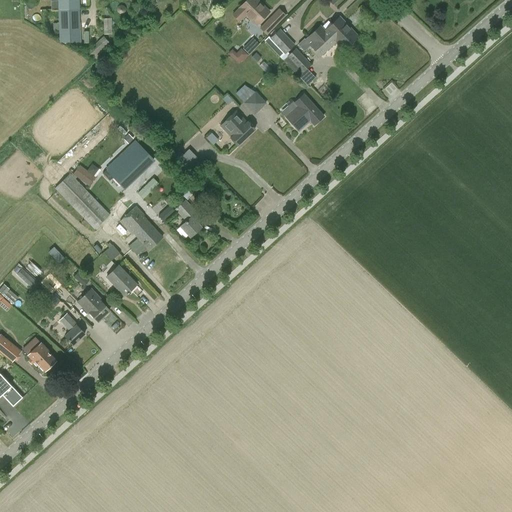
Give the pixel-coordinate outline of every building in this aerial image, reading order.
[(79,0),(57,0),(51,1),(51,10),(58,10),(58,23),(53,23),(54,31),(58,31),(59,42),(81,42),(79,0)] [(256,25),(270,11),(258,0),(246,0),(239,8),(256,25)] [(266,35),(286,15),(278,8),(259,28),(266,35)] [(340,16),(325,30),(320,24),(307,37),(312,42),(310,45),(320,56),(335,42),(343,50),(358,36),(340,16)] [(105,34),(113,34),(112,18),(104,18),(105,34)] [(253,23),(248,28),(253,32),(258,27),(253,23)] [(281,58),(295,45),(280,28),(270,38),(269,36),(264,40),(281,58)] [(95,60),(111,45),(103,36),(86,50),(95,60)] [(242,47),(237,52),(233,49),(229,53),(240,64),(249,55),(242,47)] [(298,76),(311,65),(295,48),(283,59),(298,76)] [(256,91),(254,92),(249,88),(239,97),(244,102),(255,113),(266,103),(256,91)] [(314,125),(324,117),(303,94),(294,103),(297,106),(286,117),(299,131),(310,120),(314,125)] [(230,137),(237,145),(255,128),(248,121),(247,121),(236,110),(220,125),(231,136),(230,137)] [(212,132),(207,137),(214,145),(219,140),(212,132)] [(128,134),(123,139),(128,144),(133,139),(128,134)] [(113,177),(124,189),(154,160),(135,141),(120,155),(114,149),(100,163),(106,169),(102,173),(109,181),(113,177)] [(73,174),(85,183),(92,174),(79,165),(73,174)] [(94,229),(110,215),(69,173),(54,188),(94,229)] [(186,221),(180,226),(190,237),(201,227),(196,221),(200,217),(185,200),(176,209),(186,221)] [(164,223),(176,212),(170,205),(158,216),(164,223)] [(133,232),(138,237),(129,246),(136,254),(146,246),(149,250),(163,237),(143,216),(145,215),(136,206),(120,222),(131,234),(133,232)] [(98,256),(106,265),(120,253),(112,244),(98,256)] [(32,261),(26,268),(36,276),(41,270),(32,261)] [(108,275),(117,265),(112,261),(104,271),(108,275)] [(143,291),(136,285),(136,284),(118,265),(107,277),(124,295),(130,290),(137,297),(143,291)] [(22,268),(16,274),(31,288),(37,282),(22,268)] [(74,275),(84,285),(89,280),(79,270),(74,275)] [(0,292),(13,303),(18,298),(2,284),(0,286),(0,292)] [(110,310),(102,302),(104,300),(91,288),(76,301),(78,303),(77,303),(61,286),(55,291),(71,308),(73,307),(80,314),(85,310),(89,314),(90,313),(98,321),(110,310)] [(44,299),(52,307),(59,301),(51,293),(44,299)] [(81,316),(80,314),(73,307),(71,308),(59,320),(69,331),(65,336),(73,345),(85,334),(76,325),(74,322),(81,316)] [(0,334),(0,352),(12,362),(15,359),(17,360),(21,356),(19,354),(21,351),(1,334),(0,334)] [(28,356),(31,358),(28,361),(32,365),(34,362),(38,366),(39,365),(45,371),(57,360),(48,350),(42,343),(28,356)] [(0,396),(2,394),(13,407),(23,398),(0,373),(0,396)]
